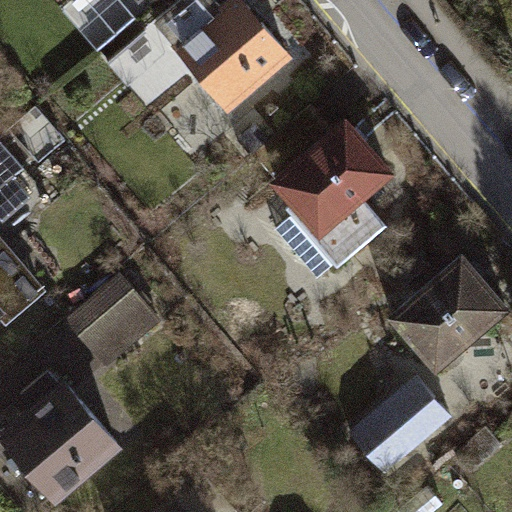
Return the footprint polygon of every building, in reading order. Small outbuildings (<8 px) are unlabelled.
[(112,0),(123,13),(137,0),(112,0)] [(183,0),(145,34),(220,119),(284,63),(228,0),(217,0),(206,11),(196,0),(183,0)] [(245,163),(331,269),(377,233),(359,210),(389,186),(340,124),(316,143),(298,121),(245,163)] [(0,187),(23,168),(0,141),(0,187)] [(0,316),(5,313),(13,323),(49,295),(0,235),(0,316)] [(431,384),(506,318),(454,259),(378,324),(431,384)] [(115,276),(61,321),(100,368),(154,322),(115,276)] [(0,434),(0,438),(58,505),(120,451),(59,382),(53,388),(42,375),(8,405),(19,418),(0,434)] [(452,416),(416,377),(351,434),(387,474),(452,416)] [(511,443),(500,430),(468,457),(483,474),(511,448),(511,443)] [(443,511),(446,509),(433,493),(408,511),(443,511)]
